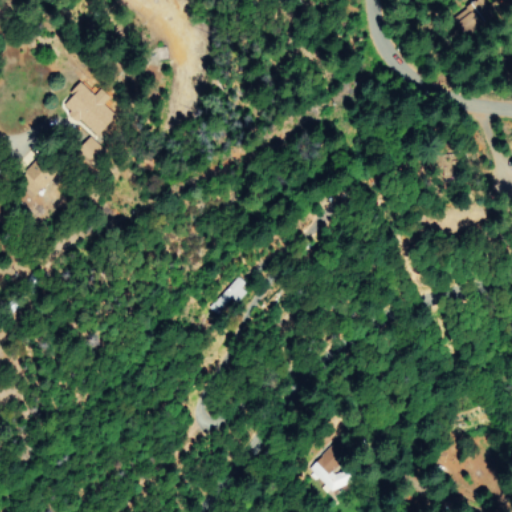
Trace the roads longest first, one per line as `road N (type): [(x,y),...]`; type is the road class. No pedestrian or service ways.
road 1 (residential): [(180,511),(302,384),(511,276)]
road 2 (residential): [(511,114),(450,99),(417,81),(392,56),(373,0)]
